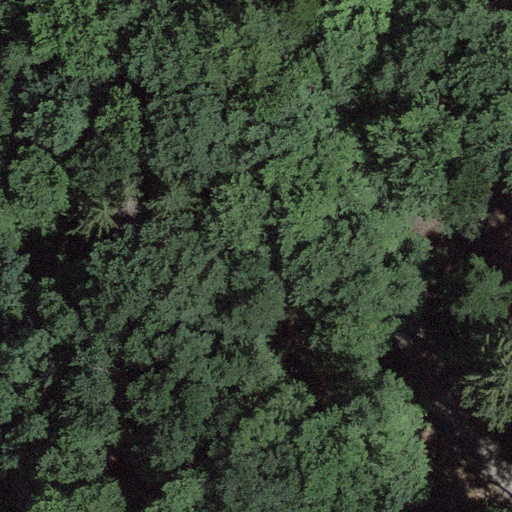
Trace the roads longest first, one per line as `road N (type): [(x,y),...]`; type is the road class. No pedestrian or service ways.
road 1 (track): [(258,0),(274,18),(363,237),(511,465)]
road 2 (track): [(0,358),(42,511)]
